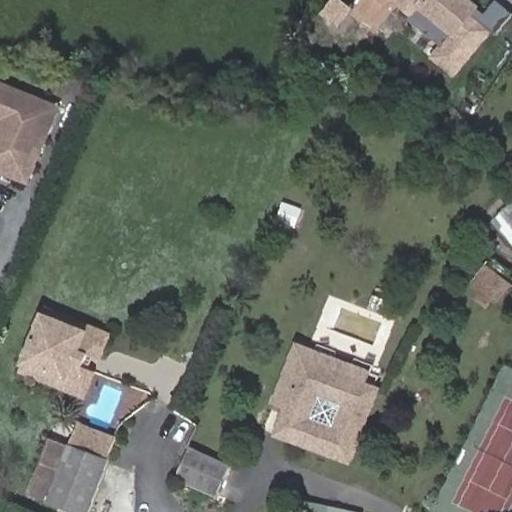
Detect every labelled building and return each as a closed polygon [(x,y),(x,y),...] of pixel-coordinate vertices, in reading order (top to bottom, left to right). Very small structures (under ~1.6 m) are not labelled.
[(505,24),(474,0),(388,0),(448,47),(435,64),(458,83),(505,24)] [(13,92),(0,86),(0,169),(22,179),(44,124),(7,109),(13,92)] [(51,107),(13,92),(7,109),(44,124),(51,107)] [(0,179),(0,213),(9,217),(21,188),(0,179)] [(511,236),(511,200),(495,215),(511,236)] [(474,283),(503,303),(511,290),(511,276),(488,261),(474,283)] [(16,377),(84,403),(108,340),(41,314),(16,377)] [(282,408),(273,435),(352,465),(381,388),(367,382),(372,371),(296,342),(271,404),(282,408)] [(54,511),(90,511),(115,448),(78,434),(71,453),(50,445),(37,480),(57,488),(48,510),(54,511)] [(225,476),(185,458),(173,486),(212,503),(225,476)] [(48,510),(57,488),(37,480),(28,501),(48,510)]
